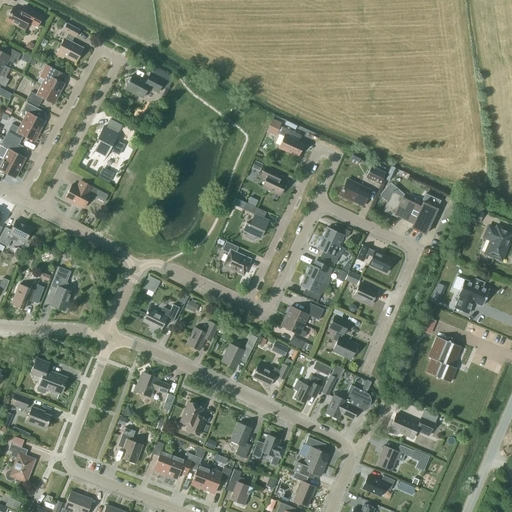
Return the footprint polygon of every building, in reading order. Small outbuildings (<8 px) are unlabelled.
[(13,7),(6,20),(24,30),(28,22),(37,27),(43,16),(24,6),(22,11),(13,7)] [(64,56),(76,62),(83,48),(71,42),(74,36),(76,37),(79,30),(67,23),(63,31),(68,33),(65,39),(64,38),(55,56),(62,59),(64,56)] [(18,60),(21,54),(10,48),(7,54),(0,50),(0,63),(5,66),(8,61),(13,63),(15,59),(18,60)] [(22,57),(34,61),(37,53),(24,49),(22,57)] [(10,68),(5,66),(0,63),(0,84),(5,87),(9,79),(5,77),(10,68)] [(64,84),(61,82),(65,75),(46,65),(40,77),(44,79),(41,85),(59,94),(64,84)] [(157,93),(162,85),(168,88),(173,78),(163,72),(160,78),(151,73),(146,82),(133,74),(131,78),(133,79),(132,81),(131,81),(131,80),(128,81),(128,82),(126,83),(127,86),(125,89),(142,98),(148,88),(157,93)] [(54,104),(59,94),(41,85),(36,95),(30,92),(26,100),(38,107),(43,98),(54,104)] [(45,121),(35,116),(39,109),(26,103),(22,111),(23,116),(25,117),(22,122),(39,131),(45,121)] [(124,145),(115,140),(118,134),(117,134),(121,125),(110,119),(109,120),(110,120),(106,128),(103,127),(97,138),(99,140),(91,156),(94,150),(105,156),(102,162),(103,162),(109,150),(119,155),(124,145)] [(272,119),(268,128),(277,133),(281,123),(272,119)] [(34,141),(39,131),(22,122),(19,128),(11,124),(5,137),(19,144),(23,136),(34,141)] [(278,147),(298,156),(303,144),(298,142),(301,135),(282,126),(279,134),(284,136),(278,147)] [(15,152),(19,144),(5,137),(0,145),(0,157),(20,168),(26,158),(15,152)] [(360,159),(352,155),(349,161),(357,165),(360,159)] [(0,170),(15,178),(20,168),(0,157),(0,170)] [(263,164),(255,160),(252,168),(259,171),(263,164)] [(103,164),(100,172),(111,176),(115,168),(103,164)] [(262,172),(260,177),(265,179),(262,187),(280,195),(285,183),(279,180),(282,174),(276,171),(265,166),(262,172)] [(386,173),(371,166),(365,177),(380,184),(386,173)] [(362,206),(370,190),(347,179),(343,189),(342,189),(341,191),(342,191),(340,195),(362,206)] [(65,198),(83,208),(90,195),(104,202),(108,195),(80,180),(77,187),(71,185),(65,198)] [(407,198),(403,196),(404,194),(390,182),(380,194),(387,201),(383,211),(397,217),(397,216),(405,219),(403,223),(402,223),(425,234),(441,201),(426,193),(422,202),(414,198),(414,199),(412,202),(406,199),(406,198),(407,199),(407,198)] [(250,197),(247,203),(255,206),(258,200),(250,197)] [(461,205),(451,200),(447,208),(457,213),(461,205)] [(244,206),(242,209),(253,214),(256,207),(246,202),(244,206)] [(483,213),(472,209),(468,217),(480,222),(483,213)] [(246,222),(242,230),(247,233),(245,237),(252,241),(255,236),(260,239),(266,226),(268,220),(265,219),(263,218),(255,214),(254,215),(250,224),(246,222)] [(25,242),(32,229),(16,221),(11,230),(5,227),(0,236),(0,242),(7,246),(11,240),(12,241),(17,240),(18,239),(25,242)] [(339,246),(339,245),(343,235),(347,237),(350,231),(335,224),(332,230),(327,227),(322,238),(339,246)] [(501,260),(511,234),(511,232),(496,226),(495,229),(488,226),(484,237),(490,240),(485,253),(501,260)] [(346,249),(339,245),(339,246),(322,238),(317,248),(322,251),(320,256),(335,263),(337,258),(346,249)] [(224,265),(243,274),(250,259),(236,253),(238,247),(226,241),(222,250),(229,253),(224,265)] [(374,252),(369,249),(369,248),(363,245),(357,258),(363,261),(367,253),(372,256),(368,264),(386,273),(388,268),(389,268),(391,264),(390,263),(392,259),(375,251),(374,252)] [(329,279),(328,278),(333,268),(318,261),(315,267),(309,265),(305,275),(328,286),(329,279)] [(70,299),(73,292),(65,289),(67,283),(65,282),(69,271),(58,267),(51,286),(57,289),(51,304),(65,309),(69,298),(70,299)] [(336,278),(343,281),(346,273),(340,270),(336,278)] [(361,276),(349,271),(344,280),(357,285),(361,276)] [(50,276),(43,273),(41,278),(48,281),(50,276)] [(323,291),(328,286),(305,275),(300,285),(305,288),(303,294),(318,301),(322,291),(323,291)] [(149,276),(143,287),(155,293),(160,282),(149,276)] [(456,276),(452,287),(460,290),(457,296),(459,296),(454,308),(468,314),(473,302),(482,306),(489,290),(482,287),(484,283),(475,279),(474,283),(464,279),(464,280),(456,276)] [(0,291),(4,293),(9,280),(2,278),(0,283),(0,291)] [(30,301),(37,303),(44,287),(32,283),(30,289),(19,284),(11,304),(23,309),(28,296),(31,297),(30,301)] [(377,291),(360,283),(354,296),(371,304),(373,299),(375,298),(374,296),(375,294),(377,293),(377,291)] [(441,299),(433,296),(431,302),(436,304),(439,305),(441,299)] [(198,305),(188,301),(185,308),(195,313),(198,305)] [(286,316),(304,325),(308,315),(319,319),(323,309),(310,303),(305,313),(290,306),(286,316)] [(172,322),(179,307),(173,304),(170,311),(163,308),(160,314),(149,308),(143,321),(154,326),(153,328),(160,331),(166,319),(172,322)] [(301,330),(304,325),(286,316),(281,326),(304,337),(306,332),(301,330)] [(343,334),(348,323),(334,316),(329,327),(337,331),(333,339),(337,341),(332,351),(351,359),(357,345),(340,338),(343,333),(343,334)] [(436,321),(425,316),(419,330),(431,335),(436,321)] [(186,344),(191,347),(191,348),(197,351),(197,349),(199,350),(204,338),(210,341),(218,325),(210,321),(204,332),(194,327),(186,344)] [(224,333),(228,325),(223,322),(219,330),(224,333)] [(259,334),(263,329),(257,325),(253,330),(259,334)] [(257,337),(251,334),(243,350),(230,344),(222,361),(235,368),(239,359),(245,362),(257,337)] [(305,342),(292,336),(289,344),(302,350),(305,342)] [(445,340),(436,337),(428,357),(431,358),(425,372),(436,376),(437,379),(439,378),(450,382),(456,368),(452,367),(460,347),(452,343),(452,342),(452,341),(452,340),(451,340),(451,339),(450,339),(450,338),(449,338),(448,338),(447,338),(446,339),(445,340)] [(275,342),(271,351),(284,357),(288,348),(275,342)] [(41,345),(34,343),(29,356),(34,358),(35,354),(38,355),(41,345)] [(59,393),(65,378),(46,371),(49,364),(36,359),(30,373),(43,378),(41,384),(40,384),(38,385),(37,389),(37,391),(43,393),(45,393),(47,389),(59,393)] [(283,379),(289,367),(283,364),(280,370),(273,367),(271,371),(258,364),(252,377),(269,385),(275,373),(278,375),(277,376),(283,379)] [(326,366),(323,373),(328,376),(328,375),(329,374),(331,368),(326,366)] [(166,393),(169,385),(156,380),(157,378),(142,372),(135,391),(149,396),(153,388),(166,393)] [(315,397),(317,394),(323,381),(311,375),(306,385),(301,383),(300,384),(297,383),(296,383),(294,387),(294,389),(297,391),(294,398),(296,399),(296,400),(302,403),(302,402),(305,403),(309,394),(315,397)] [(327,395),(336,377),(331,375),(322,392),(327,395)] [(366,393),(366,392),(351,385),(343,400),(334,395),(325,413),(337,419),(340,414),(352,420),(358,409),(359,409),(360,409),(361,409),(362,409),(363,409),(364,408),(366,408),(366,407),(367,407),(368,406),(369,405),(369,404),(370,403),(370,402),(370,401),(370,400),(370,399),(370,398),(370,397),(369,396),(369,395),(368,395),(368,394),(367,393),(366,393)] [(26,410),(30,398),(15,392),(10,404),(26,410)] [(174,396),(168,394),(162,408),(169,410),(174,396)] [(188,402),(180,421),(189,425),(186,430),(199,435),(204,423),(206,418),(199,416),(203,408),(188,402)] [(45,429),(51,416),(43,413),(44,411),(32,407),(26,422),(45,429)] [(4,426),(10,413),(7,412),(1,425),(4,426)] [(390,427),(388,432),(397,436),(398,431),(413,438),(416,431),(418,426),(430,432),(434,423),(421,417),(418,424),(396,414),(390,427)] [(120,417),(118,423),(124,425),(126,419),(120,417)] [(244,443),(251,428),(238,423),(230,440),(239,444),(235,454),(245,458),(250,445),(244,443)] [(135,463),(142,445),(131,441),(135,431),(124,427),(117,446),(124,448),(125,445),(128,447),(123,459),(135,463)] [(261,452),(273,456),(270,464),(276,466),(279,458),(281,459),(286,448),(278,445),(280,439),(267,435),(264,444),(257,441),(252,455),(259,457),(261,452)] [(306,458),(325,465),(329,455),(318,450),(321,442),(308,437),(304,445),(310,447),(306,458)] [(205,446),(214,450),(217,442),(208,439),(205,446)] [(165,474),(172,454),(161,450),(163,444),(156,441),(152,453),(159,456),(153,470),(165,474)] [(15,477),(26,481),(34,460),(25,456),(27,450),(11,443),(8,450),(19,454),(12,471),(10,470),(7,472),(5,476),(7,479),(11,481),(14,479),(15,477)] [(411,457),(414,451),(399,445),(397,451),(384,446),(381,453),(383,454),(378,466),(391,471),(396,459),(402,461),(405,455),(411,457)] [(411,457),(411,459),(417,461),(421,453),(415,450),(414,451),(411,457)] [(189,468),(194,455),(186,453),(184,459),(172,454),(165,474),(176,479),(178,473),(186,476),(189,468)] [(216,454),(214,459),(220,462),(222,456),(216,454)] [(201,458),(194,455),(189,468),(196,470),(191,484),(202,489),(210,469),(199,464),(201,458)] [(313,479),(315,474),(320,476),(325,465),(306,458),(303,465),(296,462),(293,470),(313,479)] [(256,463),(249,460),(246,466),(253,469),(256,463)] [(227,482),(231,470),(224,467),(221,473),(210,469),(202,489),(214,493),(219,479),(227,482)] [(229,481),(236,484),(230,499),(235,501),(236,504),(243,507),(248,494),(249,493),(251,493),(253,488),(242,483),(244,479),(239,477),(241,472),(234,469),(229,481)] [(313,494),(316,487),(305,483),(308,477),(295,472),(292,478),(301,481),(293,501),(305,506),(310,493),(313,494)] [(390,491),(394,480),(383,475),(381,481),(367,475),(362,488),(380,496),(384,488),(390,491)] [(276,480),(269,477),(265,486),(273,489),(276,480)] [(400,482),(397,490),(403,492),(404,489),(406,484),(400,482)] [(71,511),(74,511),(81,495),(70,491),(64,508),(62,508),(60,511),(65,511),(66,510),(71,511)] [(87,511),(92,499),(81,495),(74,511),(87,511)] [(21,502),(15,499),(11,508),(17,511),(21,502)] [(58,511),(63,502),(56,500),(51,511),(58,511)] [(293,511),(295,508),(280,502),(276,511),(293,511)] [(50,511),(51,510),(35,503),(31,511),(50,511)]
